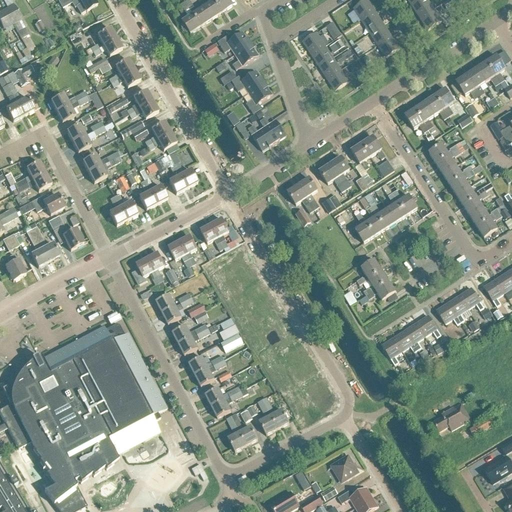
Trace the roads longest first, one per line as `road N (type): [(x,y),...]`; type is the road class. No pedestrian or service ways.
road 1 (residential): [(345,419),(349,398),(221,194)]
road 2 (residential): [(226,480),(108,259)]
road 3 (residential): [(511,241),(479,262),(470,257),(371,105)]
road 4 (tertiary): [(221,194),(115,0)]
road 5 (residential): [(108,259),(41,133),(3,152)]
road 6 (residential): [(371,105),(493,21)]
road 7 (residential): [(345,419),(226,480)]
road 8 (tertiary): [(108,259),(221,194)]
